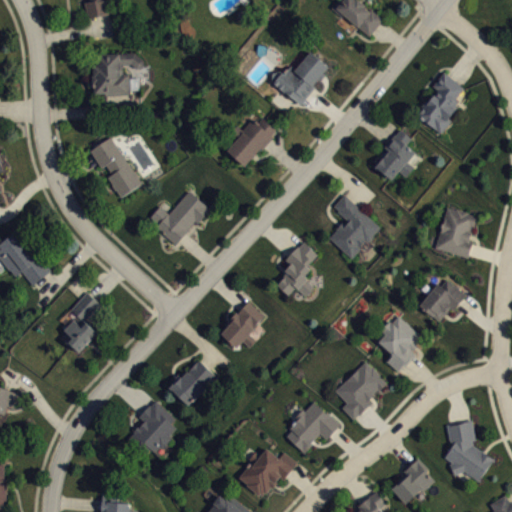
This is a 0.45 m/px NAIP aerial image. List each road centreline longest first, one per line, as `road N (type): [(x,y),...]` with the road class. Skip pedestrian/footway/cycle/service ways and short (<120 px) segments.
road 1 (residential): [(52,511),(63,452),(84,414),(317,164),(447,0)]
road 2 (residential): [(511,416),(500,377),(511,244),(506,77),(487,47),(440,9)]
road 3 (residential): [(20,0),(37,32),(43,123),(65,196),(123,266),(178,312)]
road 4 (residential): [(304,511),(439,391),(500,377)]
